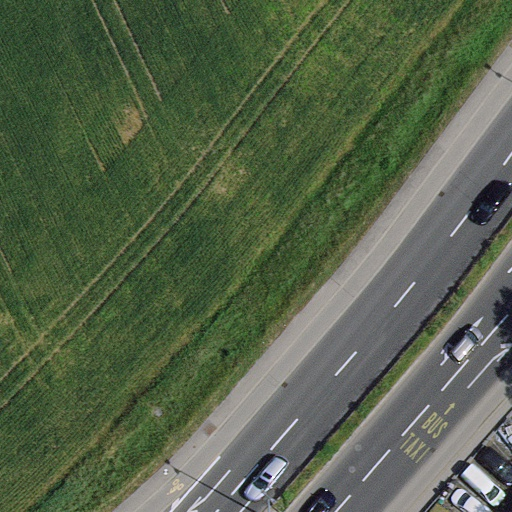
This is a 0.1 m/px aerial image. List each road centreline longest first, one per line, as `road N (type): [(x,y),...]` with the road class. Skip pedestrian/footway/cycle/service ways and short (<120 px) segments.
road 1 (primary): [(511,153),(219,511)]
road 2 (primary): [(341,511),(511,316)]
